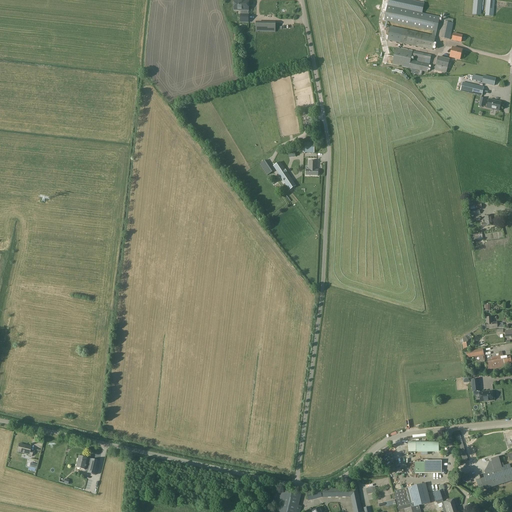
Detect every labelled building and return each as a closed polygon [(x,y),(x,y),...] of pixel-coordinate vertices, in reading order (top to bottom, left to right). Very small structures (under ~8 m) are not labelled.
[(234,0),(234,10),(244,11),(243,15),(240,15),(240,23),(248,23),(248,15),(247,15),(247,11),(248,11),(249,1),(234,0)] [(424,3),(408,0),(388,0),(387,6),(422,13),(424,3)] [(473,0),(473,15),(481,16),(482,0),(473,0)] [(486,0),(485,16),(493,17),(494,10),(495,10),(495,7),(494,7),(494,0),(486,0)] [(296,14),(295,5),(286,5),(287,15),(296,14)] [(387,6),(384,21),(436,32),(440,17),(422,13),(387,6)] [(441,38),(450,40),(453,24),(444,22),(441,38)] [(275,24),(256,24),(256,32),(275,32),(275,24)] [(436,36),(403,29),(390,26),(387,41),(400,43),(433,51),(436,36)] [(461,42),(462,35),(453,33),(452,40),(461,42)] [(413,51),(404,49),(396,48),(392,65),(408,68),(410,60),(411,60),(412,57),(413,51)] [(460,60),(462,50),(452,48),(450,57),(460,60)] [(413,51),(412,57),(418,58),(418,57),(430,60),(431,55),(413,51)] [(446,74),(450,60),(438,57),(434,70),(446,74)] [(417,62),(411,60),(410,60),(408,68),(412,69),(411,74),(421,76),(422,72),(428,73),(429,64),(417,62)] [(483,76),(482,82),(482,84),(494,86),(495,78),(483,76)] [(482,96),(483,87),(462,83),(460,91),(482,96)] [(492,90),(491,94),(486,92),(484,98),(496,101),(499,92),(492,90)] [(489,100),(487,108),(499,111),(501,103),(489,100)] [(314,153),(314,143),(304,143),(304,153),(314,153)] [(309,161),(309,170),(306,170),(306,176),(318,176),(318,170),(316,170),(316,162),(309,161)] [(289,190),(296,186),(280,162),(273,166),(279,175),(289,190)] [(272,213),(273,216),(284,210),(282,207),(272,213)] [(485,226),(485,227),(494,225),(492,215),(484,216),(484,223),(482,223),(482,227),(485,226)] [(471,241),(483,239),(482,232),(470,234),(471,241)] [(502,323),(497,324),(497,322),(492,322),(492,317),(486,318),(486,329),(497,328),(503,328),(502,323)] [(467,358),(484,355),(483,349),(466,352),(467,358)] [(500,358),(500,362),(504,361),(504,365),(505,367),(505,368),(511,367),(511,364),(510,356),(503,357),(500,358)] [(489,363),(484,363),(485,370),(505,367),(504,365),(504,361),(500,362),(500,358),(492,359),(493,360),(488,361),(489,363)] [(493,400),(492,392),(479,393),(480,402),(493,400)] [(455,436),(461,457),(466,455),(460,435),(455,436)] [(438,442),(408,442),(408,452),(421,452),(428,452),(438,452),(438,442)] [(19,444),(17,452),(29,455),(28,456),(31,456),(33,451),(30,450),(31,447),(19,444)] [(79,456),(76,468),(88,471),(87,473),(95,475),(99,461),(79,456)] [(488,469),(485,470),(484,472),(485,474),(479,476),(478,476),(480,480),(477,481),(476,481),(480,491),(511,480),(511,468),(510,469),(509,465),(504,467),(503,463),(501,464),(498,457),(491,459),(491,462),(489,463),(488,465),(489,468),(488,469)] [(441,462),(425,463),(425,473),(441,473),(441,462)] [(425,473),(425,463),(415,463),(415,473),(425,473)] [(103,468),(102,476),(118,479),(120,472),(103,468)] [(118,493),(120,486),(96,480),(94,488),(118,493)] [(420,511),(420,509),(419,506),(430,503),(425,484),(394,491),(398,509),(398,511),(420,511)] [(270,511),(300,511),(302,506),(298,506),(301,494),(276,488),(270,511)] [(350,493),(323,493),(323,497),(351,497),(353,511),(362,511),(357,489),(350,489),(350,493)] [(321,491),(306,495),(308,501),(322,497),(321,491)] [(439,501),(443,500),(440,492),(432,495),(435,502),(439,501)] [(443,506),(442,506),(443,511),(451,509),(451,511),(457,511),(455,506),(457,505),(456,499),(453,500),(453,499),(445,501),(445,502),(442,503),(443,506)]
